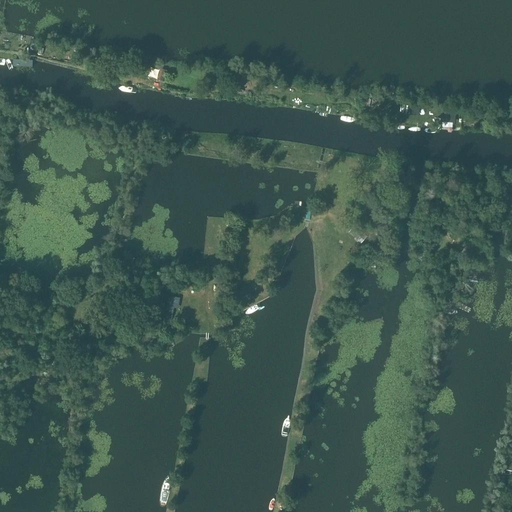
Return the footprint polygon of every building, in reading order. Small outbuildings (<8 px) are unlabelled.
[(36,47),(37,40),(30,39),(29,46),(36,47)] [(80,56),(82,49),(75,47),(73,54),(80,56)] [(33,61),(13,60),(13,67),(33,68),(33,61)] [(417,116),(418,109),(410,108),(409,115),(417,116)] [(440,119),(455,120),(456,110),(441,109),(440,119)] [(382,234),(389,232),(387,224),(380,225),(382,234)] [(363,243),(368,237),(356,226),(350,232),(363,243)] [(461,246),(461,256),(475,256),(475,246),(461,246)] [(452,300),(455,290),(448,288),(445,298),(452,300)] [(178,308),(179,299),(169,297),(168,306),(178,308)] [(170,328),(174,308),(167,307),(164,327),(170,328)]
